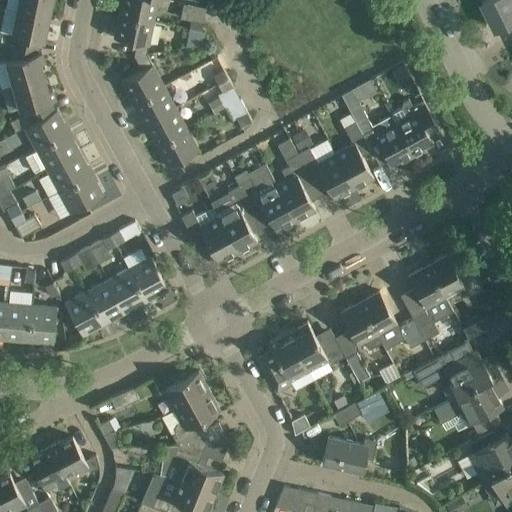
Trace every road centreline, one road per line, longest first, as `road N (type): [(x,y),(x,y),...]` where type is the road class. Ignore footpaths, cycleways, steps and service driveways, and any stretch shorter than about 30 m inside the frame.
road 1 (residential): [(140,193),(269,125),(212,14),(216,0)]
road 2 (unclassified): [(216,322),(459,192)]
road 3 (residential): [(140,193),(74,71),(84,0)]
road 4 (residential): [(423,0),(465,84),(508,144)]
road 5 (residential): [(425,511),(392,492),(266,465)]
road 6 (unclassified): [(70,389),(216,322)]
road 7 (residential): [(266,465),(271,427),(216,322)]
road 8 (residential): [(216,322),(140,193)]
